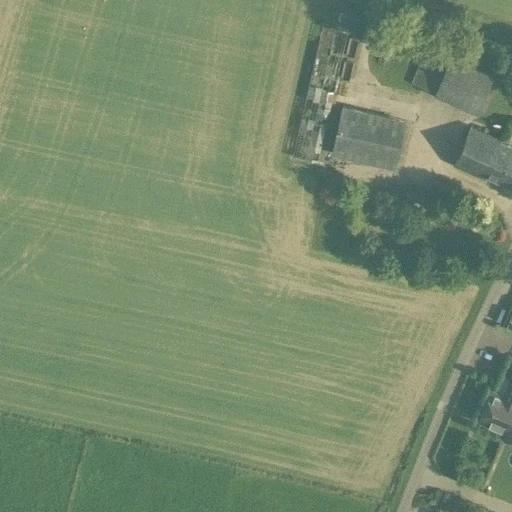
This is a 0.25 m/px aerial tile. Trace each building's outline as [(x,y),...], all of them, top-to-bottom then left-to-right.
[(323,26),(293,156),(318,162),(332,101),(335,102),(337,94),(334,93),(348,32),(323,26)] [(412,83),(435,93),(434,94),(477,113),(479,110),(484,112),(490,102),(483,99),(494,74),(451,55),(450,56),(436,50),(431,62),(421,58),(412,83)] [(331,154),(395,168),(406,120),(342,105),(331,154)] [(470,124),(452,164),(483,178),(484,174),(511,187),(511,185),(511,145),(500,140),(501,138),(470,124)] [(491,390),(479,420),(497,427),(496,430),(502,433),(501,435),(502,436),(510,415),(511,415),(511,373),(510,379),(504,395),(491,390)] [(511,415),(510,415),(502,436),(511,440),(511,415)]
